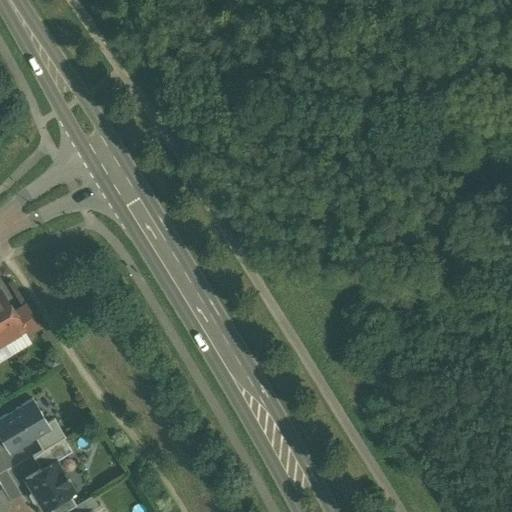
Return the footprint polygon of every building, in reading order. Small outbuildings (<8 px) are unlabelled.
[(12,312),(0,291),(0,337),(2,341),(22,329),(23,328),(12,312)] [(39,327),(26,304),(12,312),(23,328),(22,329),(26,335),(39,327)] [(32,398),(0,417),(0,437),(8,452),(34,436),(50,427),(47,423),(32,398)] [(42,450),(63,437),(65,436),(54,418),(47,423),(50,427),(34,436),(42,450)] [(42,450),(32,456),(40,469),(55,460),(55,461),(71,451),(63,437),(42,450)] [(55,461),(55,460),(40,469),(25,479),(43,510),(69,494),(74,491),(55,461)] [(69,494),(49,507),(51,511),(63,511),(76,505),(69,494)] [(87,511),(89,511),(98,506),(92,496),(65,511),(87,511)]
